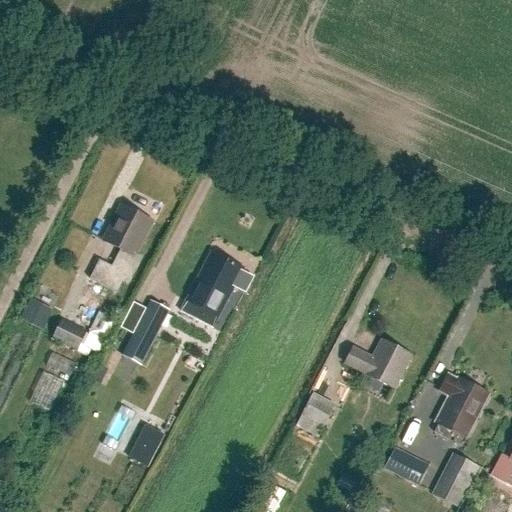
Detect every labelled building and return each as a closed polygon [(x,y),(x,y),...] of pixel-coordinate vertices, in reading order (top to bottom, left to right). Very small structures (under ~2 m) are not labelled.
[(128,285),(141,258),(135,255),(152,222),(120,205),(102,241),(120,250),(111,267),(99,260),(89,279),(116,293),(122,282),(128,285)] [(212,327),(217,317),(243,269),(211,252),(186,300),(187,301),(182,312),(212,327)] [(29,300),(18,320),(40,332),(51,312),(29,300)] [(140,366),(170,312),(151,302),(121,357),(140,366)] [(99,312),(82,346),(102,356),(119,322),(99,312)] [(76,350),(86,331),(60,319),(51,338),(76,350)] [(394,389),(411,356),(381,340),(372,358),(353,348),(345,364),(364,374),(363,374),(394,389)] [(53,411),(66,380),(43,370),(30,401),(53,411)] [(456,379),(448,374),(438,392),(447,397),(434,423),(438,425),(433,433),(446,439),(451,431),(466,439),(489,395),(457,378),(456,379)] [(318,439),(335,406),(312,394),(295,427),(318,439)] [(420,484),(429,462),(392,447),(383,469),(420,484)] [(133,450),(129,459),(148,469),(153,460),(133,450)] [(465,511),(466,511),(487,472),(452,453),(431,494),(465,511)] [(251,511),(274,511),(285,493),(268,483),(251,511)] [(373,511),(388,511),(391,507),(378,500),(372,511),(373,511)]
